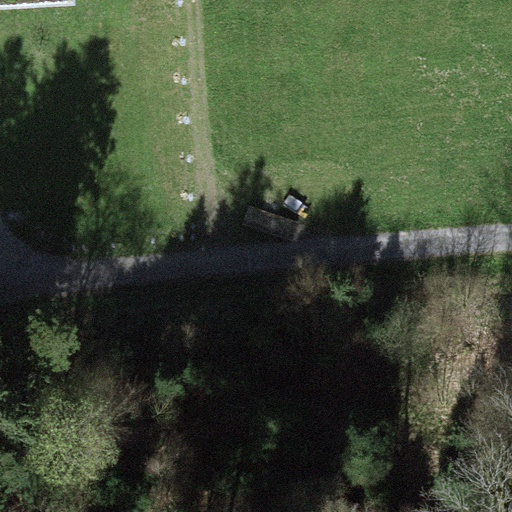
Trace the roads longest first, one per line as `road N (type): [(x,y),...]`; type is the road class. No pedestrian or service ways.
road 1 (track): [(511,242),(33,279),(0,288)]
road 2 (track): [(33,279),(15,209),(0,73)]
